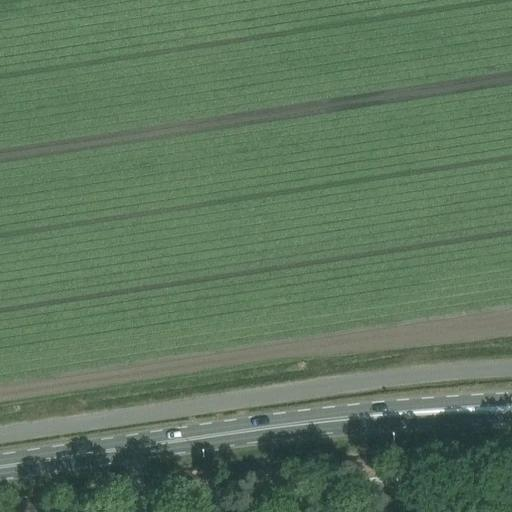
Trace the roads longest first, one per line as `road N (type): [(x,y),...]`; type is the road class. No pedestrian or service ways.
road 1 (unclassified): [(511,368),(0,432)]
road 2 (primary): [(0,469),(328,420),(487,410)]
